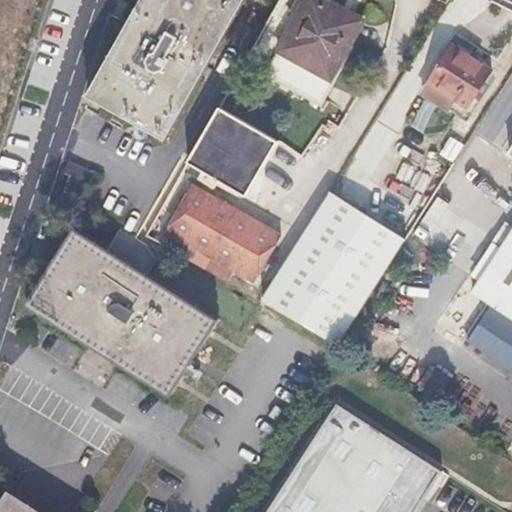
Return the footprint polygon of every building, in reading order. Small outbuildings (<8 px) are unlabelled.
[(136,0),(122,25),(85,90),(163,134),(239,0),(136,0)] [(122,25),(136,0),(116,0),(111,10),(117,13),(113,20),(122,25)] [(358,21),(322,0),(301,0),(274,50),(291,60),(289,65),(325,86),(348,48),(343,45),(358,21)] [(485,69),(448,45),(424,82),(461,105),(485,69)] [(274,142),(218,110),(187,163),(243,195),(274,142)] [(511,144),(507,152),(511,155),(511,230),(473,289),(511,315),(511,144)] [(82,180),(66,174),(53,208),(69,214),(82,180)] [(278,240),(192,185),(163,230),(250,284),(278,240)] [(342,345),(406,232),(328,188),(264,301),(342,345)] [(120,228),(104,252),(143,276),(152,262),(146,245),(120,228)] [(143,276),(104,252),(69,230),(22,307),(167,398),(215,321),(143,276)] [(332,408),(267,511),(414,511),(431,486),(438,475),(332,408)] [(445,479),(438,475),(431,486),(438,491),(445,479)] [(44,511),(8,489),(0,501),(0,511),(44,511)]
